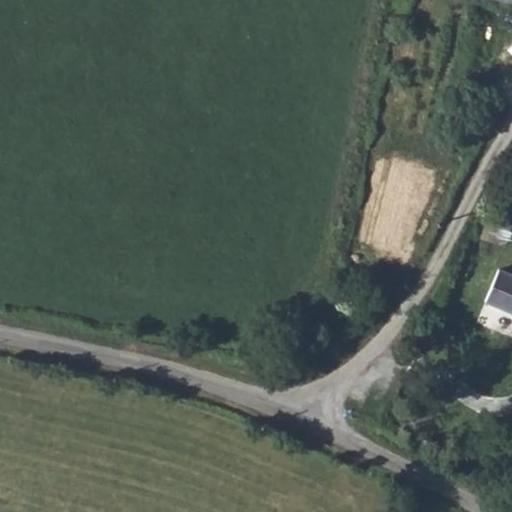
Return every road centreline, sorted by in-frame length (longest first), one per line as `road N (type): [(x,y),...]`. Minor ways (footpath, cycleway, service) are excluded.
road 1 (unclassified): [(306,413),(421,291),(511,127)]
road 2 (unclassified): [(306,413),(142,363),(0,334)]
road 3 (unclassified): [(485,511),(306,413)]
